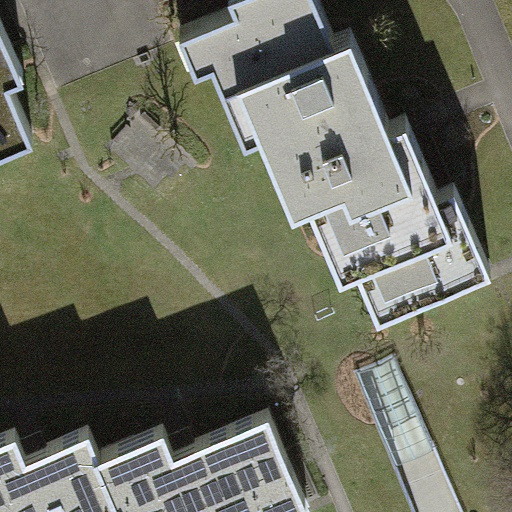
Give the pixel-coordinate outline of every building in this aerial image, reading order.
[(327,32),(313,0),(226,0),(186,17),(222,101),(240,94),(271,168),(288,161),(384,120),(343,25),(327,32)] [(0,124),(25,114),(8,73),(22,67),(0,16),(0,124)] [(400,114),(384,120),(288,161),(320,239),(338,231),(371,312),(484,265),(447,178),(430,186),(400,114)] [(154,421),(91,448),(118,511),(279,511),(302,502),(261,407),(166,448),(154,421)] [(118,511),(91,448),(81,425),(18,452),(7,424),(0,427),(0,511),(118,511)]
